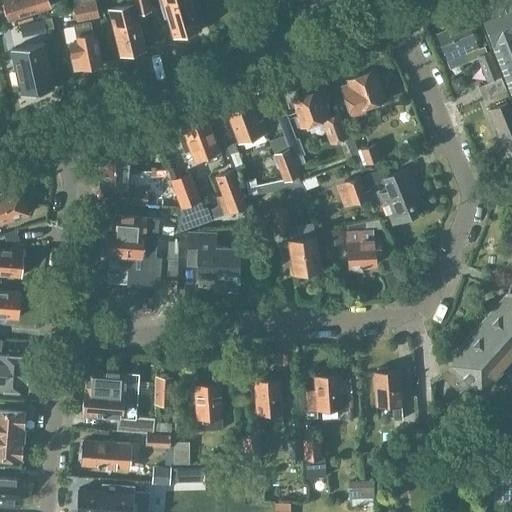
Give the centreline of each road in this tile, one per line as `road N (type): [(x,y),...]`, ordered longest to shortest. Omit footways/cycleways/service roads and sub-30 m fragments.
road 1 (residential): [(62,341),(412,314),(438,299),(469,198),(394,5)]
road 2 (residential): [(76,132),(394,5)]
road 3 (residential): [(62,341),(76,132)]
road 4 (residential): [(47,511),(62,341)]
